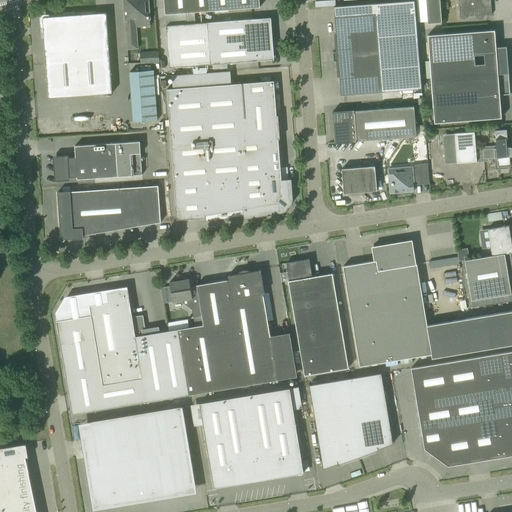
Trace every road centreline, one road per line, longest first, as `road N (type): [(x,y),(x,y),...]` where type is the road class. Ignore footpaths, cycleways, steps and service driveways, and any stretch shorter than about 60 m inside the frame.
road 1 (unclassified): [(30,272),(316,225)]
road 2 (unclassified): [(30,272),(10,0)]
road 3 (unclassified): [(69,511),(30,272)]
road 4 (unclassified): [(316,225),(299,0)]
road 5 (unclassified): [(440,491),(429,476),(408,473),(255,511)]
road 6 (unclassified): [(316,225),(511,196)]
